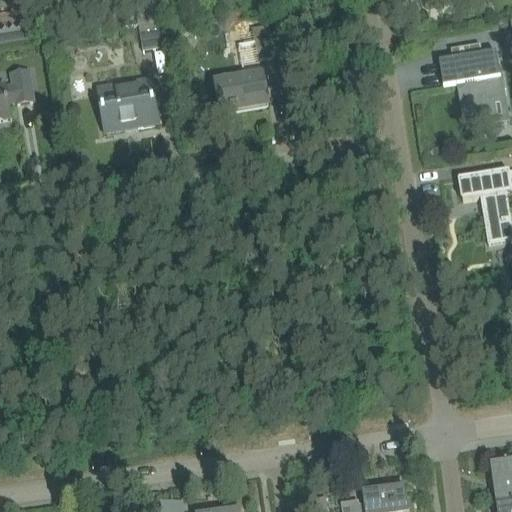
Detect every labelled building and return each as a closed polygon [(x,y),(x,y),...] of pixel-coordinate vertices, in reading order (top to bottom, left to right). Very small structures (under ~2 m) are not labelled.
[(136,0),(135,1),(139,27),(162,24),(157,0),(142,0),(136,1),(136,0)] [(0,50),(43,44),(38,15),(31,16),(18,33),(14,30),(10,35),(6,31),(3,36),(0,34),(0,50)] [(162,24),(139,27),(144,54),(166,51),(162,24)] [(277,61),(272,29),(242,34),(250,81),(217,87),(222,116),(269,108),(264,79),(263,79),(260,62),(276,59),(276,61),(277,61)] [(453,64),(440,66),(444,92),(458,89),(464,125),(475,123),(475,125),(480,124),(480,122),(493,120),(490,102),(504,100),(501,82),(497,56),(483,58),(481,48),(471,50),(452,53),(453,64)] [(18,107),(33,105),(28,75),(14,77),(16,89),(0,91),(0,123),(12,122),(9,106),(17,105),(18,107)] [(158,127),(155,107),(151,84),(99,93),(103,116),(106,136),(125,133),(124,128),(137,125),(138,130),(158,127)] [(480,179),(460,183),(463,204),(481,201),(485,201),(486,211),(483,211),(489,249),(509,246),(511,245),(511,227),(507,197),(511,196),(511,173),(510,174),(480,179)] [(505,466),(491,468),(496,500),(497,507),(497,508),(511,505),(511,464),(509,465),(508,464),(505,464),(505,466)] [(359,504),(342,507),(342,510),(342,511),(409,511),(408,505),(406,505),(404,491),(404,490),(368,495),(363,495),(364,496),(365,496),(366,507),(359,508),(359,504)] [(327,511),(326,500),(314,502),(315,511),(327,511)]
